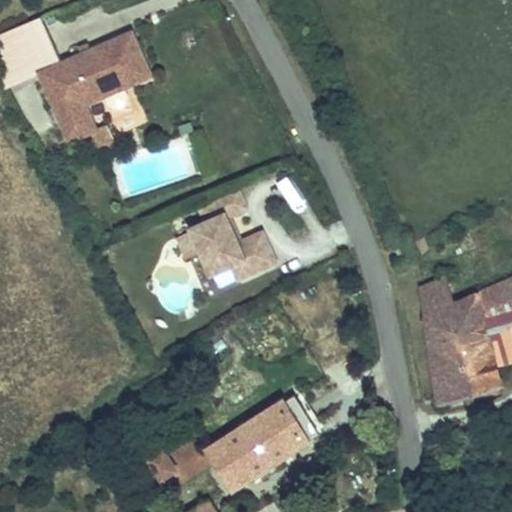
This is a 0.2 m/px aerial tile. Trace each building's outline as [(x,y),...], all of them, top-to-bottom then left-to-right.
[(47,23),(16,39),(32,74),(41,70),(75,139),(95,130),(106,125),(104,119),(97,104),(156,74),(132,27),(65,58),(47,23)] [(106,125),(95,130),(104,150),(124,140),(113,116),(104,119),(106,125)] [(191,134),(203,179),(216,176),(204,130),(191,134)] [(178,147),(178,180),(193,180),(193,147),(178,147)] [(267,258),(251,230),(227,243),(213,217),(232,206),(223,190),(187,210),(196,226),(181,234),(191,252),(205,276),(225,265),(232,278),(267,258)] [(191,252),(181,234),(168,241),(178,260),(191,252)] [(502,396),(491,353),(485,329),(511,321),(511,294),(423,326),(445,411),(502,396)] [(511,321),(485,329),(491,353),(511,347),(511,321)] [(237,476),(323,425),(301,388),(215,439),(237,476)] [(194,426),(154,454),(168,473),(207,446),(194,426)] [(233,511),(222,493),(193,511),(233,511)]
